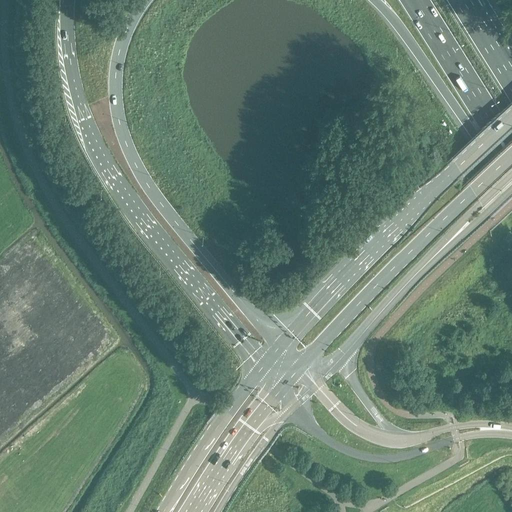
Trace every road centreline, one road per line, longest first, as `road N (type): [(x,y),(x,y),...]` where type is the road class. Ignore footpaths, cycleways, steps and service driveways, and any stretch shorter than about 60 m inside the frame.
road 1 (motorway): [(67,0),(69,64),(94,145),(130,206),(262,368)]
road 2 (motorway): [(245,307),(144,180),(119,128),(119,52),(145,0)]
road 3 (primary): [(297,368),(511,155)]
road 4 (primary): [(511,117),(326,296)]
road 5 (tertiary): [(511,427),(467,425),(387,440),(348,422),(297,368)]
road 6 (tertiary): [(289,412),(337,447),(368,458),(471,435),(511,435)]
road 7 (motorway): [(374,0),(511,173)]
road 8 (motorway): [(414,0),(511,155)]
road 9 (secondary): [(262,368),(161,511)]
